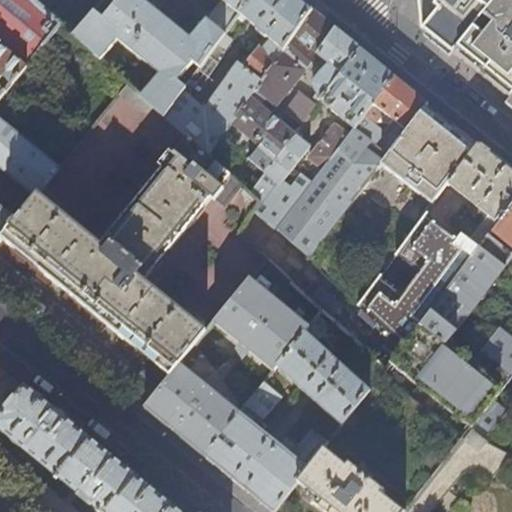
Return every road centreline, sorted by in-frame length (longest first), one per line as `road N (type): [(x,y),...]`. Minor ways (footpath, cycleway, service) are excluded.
road 1 (residential): [(225,511),(0,326)]
road 2 (residential): [(511,143),(358,19)]
